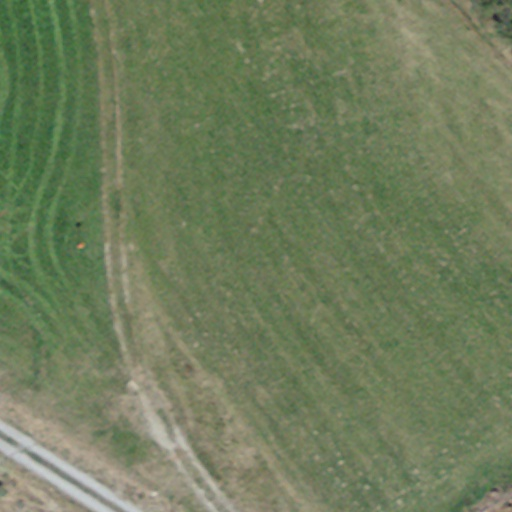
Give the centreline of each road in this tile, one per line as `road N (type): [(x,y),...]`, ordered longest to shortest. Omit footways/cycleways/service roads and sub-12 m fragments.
road 1 (track): [(225,511),(152,404),(122,326),(110,266),(91,0)]
road 2 (track): [(130,511),(0,431)]
